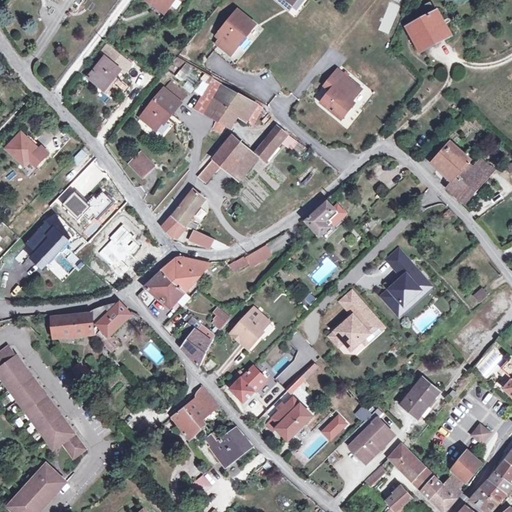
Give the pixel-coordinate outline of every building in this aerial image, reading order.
[(172,0),(148,0),(164,11),(172,0)] [(426,17),(409,26),(421,49),(449,34),(431,2),(420,7),(426,17)] [(256,22),(239,8),(217,34),(222,38),(218,43),(230,53),(256,22)] [(99,53),(103,57),(87,77),(104,90),(111,81),(114,83),(117,79),(114,76),(120,70),(122,72),(129,63),(106,45),(99,53)] [(360,88),(337,69),(327,81),(334,86),(320,102),(339,118),(353,101),(351,99),(360,88)] [(249,101),(211,80),(194,108),(195,109),(212,118),(224,125),(226,126),(229,121),(233,123),(238,115),(246,121),(256,106),(249,101)] [(169,81),(164,88),(180,101),(185,94),(169,81)] [(180,101),(164,88),(141,116),(155,128),(169,112),(171,114),(181,102),(180,101)] [(212,118),(209,124),(220,130),(222,129),(224,125),(212,118)] [(164,121),(157,131),(164,136),(171,125),(164,121)] [(288,134),(281,128),(258,156),(265,162),(288,134)] [(21,133),(6,148),(25,165),(30,159),(36,165),(48,152),(41,146),(39,149),(21,133)] [(250,149),(233,134),(213,157),(220,163),(229,154),(238,162),(250,149)] [(283,142),(290,150),(298,141),(291,134),(283,142)] [(451,143),(433,163),(453,180),(468,162),(469,161),(470,160),(451,143)] [(501,143),(498,147),(502,151),(506,147),(501,143)] [(85,153),(80,148),(71,159),(76,163),(85,153)] [(229,154),(220,163),(239,178),(258,156),(250,149),(238,162),(229,154)] [(140,152),(129,163),(143,177),(154,166),(140,152)] [(220,163),(213,157),(198,176),(205,182),(220,163)] [(468,162),(476,169),(474,180),(458,196),(464,202),(494,167),(491,164),(489,166),(480,158),(473,165),(469,161),(468,162)] [(476,169),(468,162),(453,180),(447,187),(458,196),(474,180),(476,169)] [(384,182),(375,188),(381,197),(390,191),(384,182)] [(203,197),(192,189),(170,216),(181,224),(185,226),(194,230),(195,230),(198,224),(186,219),(203,197)] [(336,209),(328,201),(306,221),(321,235),(330,226),(324,221),(336,209)] [(336,209),(324,221),(330,226),(341,214),(336,209)] [(449,210),(442,215),(449,222),(455,217),(449,210)] [(170,216),(162,226),(172,236),(174,233),(178,236),(185,226),(181,224),(170,216)] [(69,238),(49,220),(26,244),(43,259),(58,244),(61,247),(69,238)] [(363,224),(359,227),(365,233),(368,229),(363,224)] [(194,230),(189,239),(209,247),(213,239),(195,230),(194,230)] [(221,243),(213,239),(209,247),(213,249),(214,248),(217,249),(221,243)] [(267,242),(255,248),(258,253),(262,260),(274,253),(267,242)] [(258,253),(255,248),(242,256),(246,260),(258,253)] [(400,249),(389,259),(404,278),(399,282),(400,283),(395,287),(394,286),(382,296),(396,313),(404,306),(407,309),(417,300),(415,297),(420,289),(418,287),(426,280),(400,249)] [(67,257),(77,267),(82,261),(72,252),(67,257)] [(246,260),(242,256),(227,265),(234,272),(248,264),(246,260)] [(160,269),(161,270),(185,291),(211,263),(180,258),(167,271),(162,267),(160,269)] [(185,291),(161,270),(136,294),(137,296),(145,306),(157,296),(170,306),(185,291)] [(433,287),(426,280),(418,287),(420,289),(415,297),(417,300),(433,287)] [(478,294),(477,294),(474,296),(478,301),(486,294),(483,290),(478,294)] [(353,315),(331,334),(338,342),(342,339),(343,341),(351,349),(362,339),(363,339),(361,336),(367,331),(370,335),(379,327),(365,311),(368,309),(352,291),(340,301),(353,315)] [(310,292),(305,298),(310,303),(316,298),(310,292)] [(106,303),(111,309),(96,325),(97,326),(107,336),(109,334),(131,312),(130,311),(118,300),(108,302),(106,303)] [(89,313),(90,313),(93,330),(97,326),(96,325),(111,309),(106,303),(89,310),(82,314),(89,313)] [(217,306),(209,315),(215,320),(212,324),(218,330),(230,317),(217,306)] [(269,321),(254,307),(231,333),(247,348),(258,337),(256,335),(269,321)] [(362,339),(365,343),(383,326),(368,309),(365,311),(379,327),(370,335),(367,331),(361,336),(363,339),(362,339)] [(54,317),(53,317),(54,335),(91,331),(93,331),(93,330),(90,313),(89,313),(82,314),(54,317)] [(191,316),(186,322),(195,329),(211,340),(215,334),(191,316)] [(93,331),(91,331),(101,341),(110,349),(110,350),(118,342),(109,334),(107,336),(97,326),(93,330),(93,331)] [(211,340),(195,329),(182,346),(181,347),(199,366),(211,340)] [(331,334),(329,335),(338,345),(343,341),(342,339),(338,342),(331,334)] [(0,376),(53,448),(61,442),(73,433),(7,344),(0,349),(0,376)] [(511,354),(501,366),(511,375),(511,378),(503,389),(511,396),(511,354)] [(292,394),(319,366),(311,359),(284,386),(292,394)] [(253,365),(266,378),(284,397),(288,393),(257,361),(253,365)] [(81,363),(74,369),(83,379),(90,373),(81,363)] [(173,364),(166,371),(162,375),(167,379),(178,367),(174,363),(173,364)] [(253,365),(244,374),(230,388),(243,400),(266,378),(253,365)] [(438,391),(421,377),(406,398),(414,404),(409,410),(418,417),(438,391)] [(195,396),(185,404),(201,425),(204,423),(200,419),(217,404),(201,385),(196,391),(195,396)] [(276,407),(279,411),(272,419),(279,425),(276,428),(287,440),(311,416),(288,393),(284,397),(282,399),(284,400),(276,407)] [(406,398),(402,403),(409,410),(414,404),(406,398)] [(185,404),(171,415),(189,437),(203,426),(201,425),(185,404)] [(383,412),(378,408),(367,418),(372,423),(378,418),(383,412)] [(320,430),(330,441),(349,423),(339,412),(320,430)] [(372,423),(367,418),(345,441),(364,460),(383,441),(384,442),(393,433),(378,418),(372,423)] [(486,430),(480,426),(472,436),(481,443),(485,437),(482,435),(486,430)] [(210,446),(209,447),(214,454),(215,453),(225,466),(253,445),(236,427),(223,436),(217,441),(210,446)] [(217,428),(211,432),(217,441),(223,436),(217,428)] [(490,434),(486,430),(482,435),(485,437),(481,443),(482,444),(490,434)] [(211,432),(204,438),(210,446),(217,441),(211,432)] [(75,435),(73,433),(61,442),(63,444),(75,435)] [(75,435),(63,444),(73,457),(85,449),(75,435)] [(401,443),(388,457),(420,488),(433,475),(407,449),(401,443)] [(472,444),(468,448),(474,453),(478,448),(472,444)] [(338,455),(333,450),(327,457),(331,462),(338,455)] [(468,450),(452,469),(454,472),(463,480),(468,485),(481,470),(476,466),(480,461),(468,450)] [(511,464),(505,459),(495,471),(508,481),(511,476),(511,464)] [(484,465),(480,461),(476,466),(481,470),(484,465)] [(33,511),(63,479),(47,464),(9,505),(16,511),(33,511)] [(385,471),(380,465),(364,480),(366,482),(370,486),(385,471)] [(495,471),(488,480),(506,493),(511,484),(508,481),(495,471)] [(463,480),(454,472),(448,479),(457,487),(463,480)] [(443,484),(433,475),(420,488),(430,498),(443,484)] [(202,485),(196,478),(182,489),(187,496),(198,487),(202,485)] [(37,511),(66,481),(63,479),(33,511),(37,511)] [(444,483),(443,484),(452,493),(457,487),(448,479),(444,483)] [(488,480),(480,488),(498,502),(506,493),(488,480)] [(452,493),(443,484),(430,498),(444,511),(445,511),(457,498),(452,493)] [(393,492),(394,493),(385,502),(386,503),(394,511),(410,497),(400,485),(393,492)] [(204,495),(198,487),(187,496),(193,503),(204,495)] [(489,511),(498,502),(480,488),(470,500),(482,507),(489,511)]
